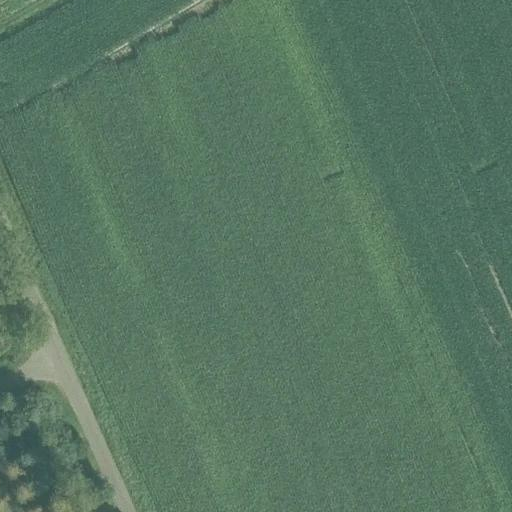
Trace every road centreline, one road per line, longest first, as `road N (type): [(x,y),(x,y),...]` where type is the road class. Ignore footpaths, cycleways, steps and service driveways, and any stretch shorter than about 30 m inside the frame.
road 1 (unclassified): [(123,511),(58,361)]
road 2 (unclassified): [(58,361),(0,228)]
